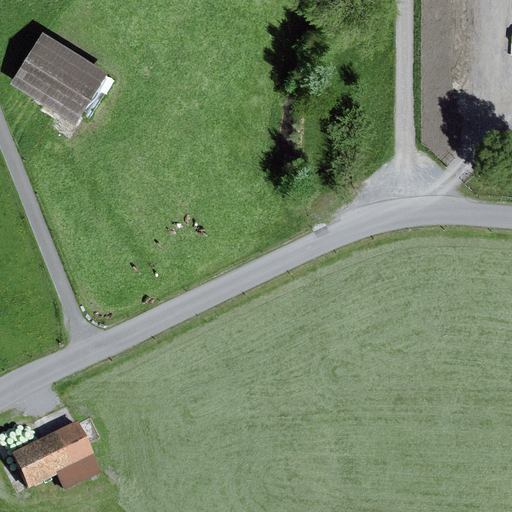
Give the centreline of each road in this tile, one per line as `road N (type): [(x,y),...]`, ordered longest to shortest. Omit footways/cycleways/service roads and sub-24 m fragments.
road 1 (unclassified): [(511,218),(410,212),(352,229),(0,393)]
road 2 (track): [(511,121),(410,212),(410,0)]
road 3 (track): [(0,122),(90,353)]
